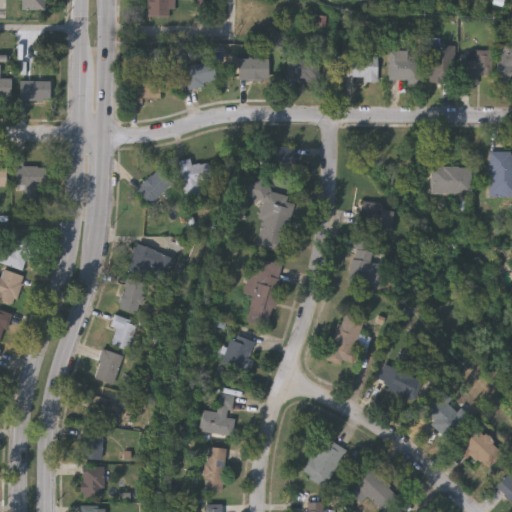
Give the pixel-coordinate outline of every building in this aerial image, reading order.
[(16,0),(45,0),(45,12),(16,12),(16,0)] [(148,16),(148,0),(174,0),(174,17),(148,16)] [(497,39),(511,39),(511,83),(497,83),(497,39)] [(428,84),(428,47),(453,47),(453,84),(428,84)] [(421,51),(421,81),(388,81),(388,51),(421,51)] [(492,51),(492,76),(477,76),(477,84),(463,84),(463,51),(492,51)] [(378,57),(377,81),(346,81),(347,57),(378,57)] [(238,81),(238,59),(268,59),(268,81),(238,81)] [(288,81),(288,59),(318,59),(318,81),(288,81)] [(183,66),(212,61),(215,83),(187,88),(183,66)] [(159,101),(129,101),(129,79),(159,79),(159,101)] [(0,102),(0,81),(11,81),(11,102),(0,102)] [(19,103),(19,83),(49,83),(49,103),(19,103)] [(295,147),(295,167),(260,167),(260,147),(295,147)] [(511,197),(489,197),(489,152),(511,152),(511,197)] [(179,161),(191,159),(192,165),(209,162),(212,180),(199,182),(201,197),(185,200),(179,161)] [(471,167),(471,194),(431,194),(431,167),(471,167)] [(172,183),(150,206),(135,191),(158,168),(172,183)] [(46,187),(36,187),(36,200),(25,200),(25,192),(16,192),(16,169),(46,169),(46,187)] [(293,203),(282,251),(255,245),(265,202),(249,198),(253,180),(269,183),(267,191),(287,195),(286,202),(293,203)] [(394,218),(382,235),(358,218),(370,201),(394,218)] [(380,288),(347,283),(354,233),(374,236),(370,262),(384,264),(380,288)] [(23,273),(0,264),(0,258),(9,235),(34,245),(23,273)] [(171,274),(151,269),(150,277),(128,272),(134,245),(175,255),(171,274)] [(246,323),(252,259),(279,262),(273,326),(246,323)] [(16,305),(0,300),(0,273),(23,279),(16,305)] [(146,284),(138,314),(117,308),(125,278),(146,284)] [(329,356),(342,311),(364,317),(359,335),(369,338),(365,353),(352,350),(348,362),(329,356)] [(0,313),(8,315),(4,344),(0,343),(0,313)] [(139,329),(123,350),(110,341),(117,332),(109,325),(118,313),(139,329)] [(231,335),(238,338),(241,328),(258,333),(245,373),(221,365),(231,335)] [(122,354),(116,385),(95,381),(100,351),(122,354)] [(413,400),(376,385),(383,365),(421,380),(413,400)] [(421,413),(442,392),(467,418),(446,438),(421,413)] [(232,436),(200,432),(203,411),(217,413),(219,394),(235,396),(232,419),(235,419),(232,436)] [(85,423),(85,397),(108,397),(108,405),(118,405),(118,423),(85,423)] [(503,450),(488,472),(457,450),(472,428),(503,450)] [(102,460),(83,460),(83,429),(102,429),(102,460)] [(324,487),(302,474),(324,437),(346,451),(324,487)] [(224,448),(224,490),(205,490),(205,448),(224,448)] [(103,468),(103,499),(81,499),(81,468),(103,468)] [(511,505),(494,487),(511,468),(511,505)] [(325,511),(304,511),(305,503),(326,503),(325,511)]
